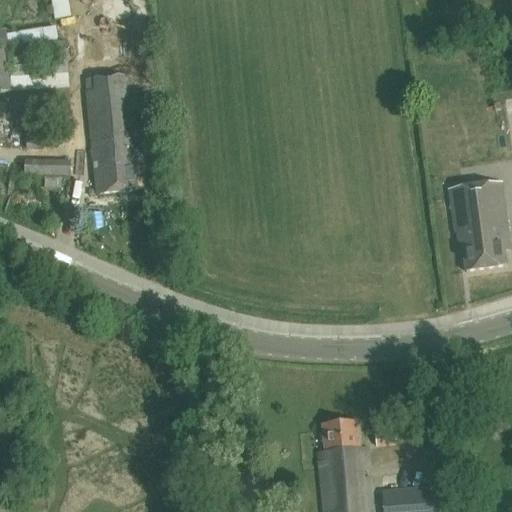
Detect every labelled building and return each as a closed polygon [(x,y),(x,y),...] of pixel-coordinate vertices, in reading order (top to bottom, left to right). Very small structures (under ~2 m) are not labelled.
[(62,36),(60,24),(13,33),(15,45),(62,36)] [(80,57),(140,49),(137,30),(133,31),(133,27),(77,36),(80,57)] [(0,51),(9,50),(6,31),(0,31),(0,51)] [(67,41),(11,52),(11,53),(6,54),(0,54),(0,96),(12,95),(13,116),(71,113),(70,88),(68,65),(39,66),(70,60),(67,41)] [(135,177),(141,176),(139,156),(133,156),(132,144),(138,143),(131,77),(86,82),(97,196),(137,192),(135,177)] [(450,162),(502,155),(494,99),(448,106),(453,142),(447,143),(450,162)] [(56,133),(74,133),(72,115),(53,115),(55,129),(26,131),(26,151),(56,150),(56,133)] [(25,178),(71,179),(71,162),(26,161),(25,178)] [(504,253),(510,252),(501,184),(449,191),(455,235),(457,235),(459,248),(462,247),(466,274),(507,268),(504,253)] [(324,511),(371,511),(369,481),(362,481),(361,469),(368,469),(367,451),(360,452),(358,425),(323,428),(326,455),(319,456),(324,511)] [(396,435),(375,437),(377,448),(398,446),(396,435)] [(252,469),(224,471),(225,485),(253,483),(252,469)] [(384,511),(438,511),(436,490),(383,494),(384,511)]
